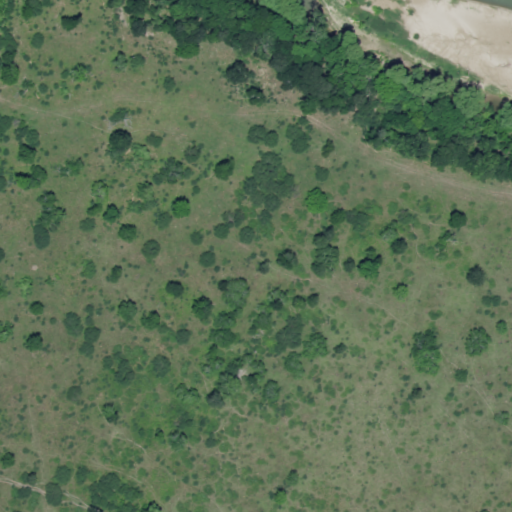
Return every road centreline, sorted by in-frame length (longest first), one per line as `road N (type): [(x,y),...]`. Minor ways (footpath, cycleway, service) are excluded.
road 1 (residential): [(47,511),(38,454),(23,440),(16,386),(0,376)]
road 2 (residential): [(16,386),(0,257)]
